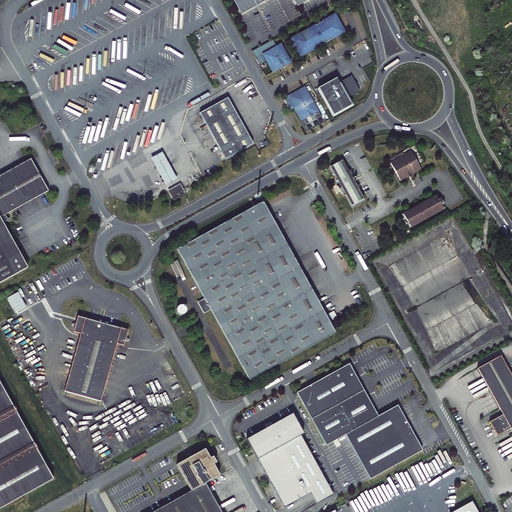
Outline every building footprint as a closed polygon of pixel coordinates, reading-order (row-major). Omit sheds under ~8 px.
[(230,0),(238,15),(265,0),(230,0)] [(316,47),(319,46),(320,46),(321,46),(322,46),(324,45),(324,43),(343,32),(333,14),(288,39),(298,57),(316,47)] [(276,69),(279,68),(280,69),(281,69),(283,68),(283,65),(288,63),(278,45),(260,55),(270,72),(276,69)] [(318,88),(333,115),(352,105),(347,97),(360,90),(351,75),(339,82),(336,84),(333,84),(333,82),(332,80),(318,88)] [(319,117),(303,87),(286,97),(303,126),(319,117)] [(253,144),(227,98),(199,114),(221,152),(224,158),(225,160),(253,144)] [(419,167),(408,149),(388,160),(398,178),(404,175),(405,176),(409,174),(409,173),(419,167)] [(162,152),(150,159),(165,186),(177,180),(162,152)] [(0,281),(27,266),(2,221),(5,219),(9,221),(10,218),(6,217),(5,214),(48,190),(30,158),(0,174),(0,281)] [(351,172),(350,173),(348,170),(347,171),(340,158),(327,165),(334,178),(333,178),(335,181),(333,182),(340,194),(341,193),(342,195),(344,195),(350,207),(363,200),(356,188),(358,187),(356,184),(358,183),(351,172)] [(180,183),(167,191),(173,202),(186,194),(180,183)] [(407,225),(400,212),(399,213),(401,216),(400,217),(403,224),(405,223),(407,227),(443,207),(440,203),(442,202),(438,195),(437,196),(435,193),(405,209),(405,210),(434,194),(441,206),(407,225)] [(405,210),(405,209),(400,212),(407,225),(441,206),(434,194),(405,210)] [(263,202),(177,249),(204,298),(198,301),(205,313),(211,309),(249,379),(335,331),(263,202)] [(9,296),(15,312),(27,307),(21,292),(9,296)] [(187,313),(187,306),(180,305),(179,313),(187,313)] [(129,329),(123,327),(124,326),(109,322),(108,321),(106,320),(105,322),(103,321),(103,319),(102,319),(99,320),(84,315),(84,316),(79,315),(74,330),(82,332),(65,390),(102,400),(118,342),(125,344),(129,329)] [(489,421),(493,428),(511,417),(511,375),(501,355),(478,368),(503,414),(489,421)] [(369,479),(422,450),(397,405),(378,416),(349,363),(297,392),(325,445),(345,434),(369,479)] [(0,508),(54,478),(0,381),(0,508)] [(292,414),(246,439),(284,507),(310,493),(316,504),(333,494),(300,435),(303,433),(292,414)] [(494,430),(511,419),(511,417),(493,428),(494,430)] [(511,432),(511,419),(494,430),(496,435),(510,428),(511,432)] [(194,456),(192,453),(186,456),(188,459),(177,465),(192,491),(172,503),(177,511),(220,511),(205,484),(220,476),(213,465),(216,463),(213,457),(210,459),(205,449),(194,456)] [(24,498),(0,511),(13,511),(28,504),(24,498)] [(154,511),(177,511),(172,503),(154,511)]
